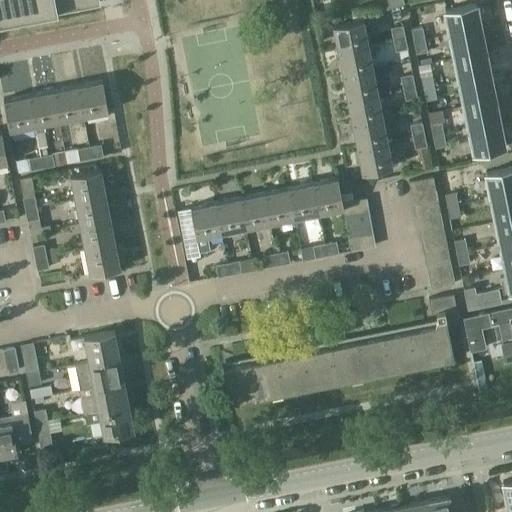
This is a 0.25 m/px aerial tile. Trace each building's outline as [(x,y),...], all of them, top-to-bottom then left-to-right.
[(0,0),(0,21),(0,22),(0,19),(0,16),(34,10),(35,15),(57,11),(93,4),(92,0),(0,0)] [(433,3),(407,8),(413,41),(425,39),(420,17),(435,14),(433,3)] [(446,10),(451,34),(479,28),(474,4),(446,10)] [(384,8),(370,11),(372,22),(387,19),(384,8)] [(361,12),(351,14),(353,21),(363,19),(361,12)] [(353,21),(332,25),(337,50),(368,44),(363,19),(353,21)] [(390,27),(393,39),(405,37),(403,25),(390,27)] [(479,28),(451,34),(455,58),(484,52),(479,28)] [(407,49),(405,37),(393,39),(395,51),(407,49)] [(427,52),(425,39),(413,41),(416,54),(427,52)] [(372,68),(368,44),(337,50),(342,74),(372,68)] [(455,58),(460,81),(488,76),(484,52),(455,58)] [(342,74),(347,99),(377,93),(372,68),(342,74)] [(400,76),(403,88),(415,85),(412,73),(400,76)] [(420,76),(423,89),(434,87),(431,74),(420,76)] [(493,99),(488,76),(460,81),(465,105),(493,99)] [(108,110),(102,80),(77,85),(83,115),(108,110)] [(77,85),(53,90),(58,120),(83,115),(77,85)] [(417,97),(415,85),(403,88),(405,100),(417,97)] [(436,99),(434,87),(423,89),(425,101),(436,99)] [(43,123),(58,120),(53,90),(28,94),(34,125),(40,156),(42,168),(54,166),(52,153),(47,154),(45,147),(47,147),(43,131),(45,130),(43,123)] [(382,117),(377,93),(347,99),(352,123),(382,117)] [(9,129),(34,125),(28,94),(3,99),(9,129)] [(457,117),(460,130),(469,128),(498,123),(493,99),(465,105),(467,115),(457,117)] [(352,123),(357,148),(387,141),(382,117),(352,123)] [(430,123),(432,136),(444,133),(441,121),(430,123)] [(410,124),(412,137),(424,134),(422,122),(410,124)] [(498,123),(469,128),(472,142),(474,153),(503,147),(498,123)] [(446,146),(444,133),(432,136),(435,148),(446,146)] [(426,146),(424,134),(412,137),(414,149),(426,146)] [(392,166),(387,141),(357,148),(362,172),(392,166)] [(101,144),(89,146),(91,158),(103,156),(101,144)] [(79,161),(91,158),(89,146),(76,148),(79,161)] [(76,148),(64,151),(67,163),(79,161),(76,148)] [(64,151),(52,153),(54,166),(67,163),(64,151)] [(30,170),(42,168),(40,156),(28,158),(30,170)] [(446,206),(458,204),(492,197),(511,193),(511,167),(487,173),(489,183),(479,185),(480,192),(464,195),(463,191),(465,191),(461,169),(440,174),(446,206)] [(100,168),(70,174),(75,199),(105,193),(100,168)] [(408,181),(411,193),(435,188),(433,176),(408,181)] [(337,177),(312,182),(318,213),(342,208),(341,202),(342,202),(337,177)] [(312,182),(287,187),(294,218),(318,213),(312,182)] [(287,187),(263,192),(269,223),(294,218),(287,187)] [(437,200),(435,188),(411,193),(413,205),(437,200)] [(263,192),(239,197),(245,228),(269,223),(263,192)] [(75,199),(79,224),(110,218),(105,193),(75,199)] [(511,193),(492,197),(496,220),(511,217),(511,193)] [(22,197),(25,209),(37,206),(34,195),(22,197)] [(239,197),(214,201),(221,233),(245,228),(239,197)] [(342,208),(344,214),(368,209),(366,197),(342,202),(341,202),(342,208)] [(440,212),(437,200),(413,205),(416,217),(440,212)] [(207,235),(221,233),(214,201),(190,206),(199,251),(210,249),(207,235)] [(460,217),(458,204),(446,206),(449,219),(460,217)] [(38,213),(37,206),(25,209),(30,234),(43,231),(51,230),(49,224),(41,226),(38,213)] [(368,209),(344,214),(346,226),(370,222),(368,209)] [(418,228),(442,224),(440,212),(416,217),(418,228)] [(511,217),(496,220),(501,244),(511,241),(511,217)] [(79,224),(84,248),(115,242),(110,218),(79,224)] [(346,226),(348,238),(373,234),(370,222),(346,226)] [(445,236),(442,224),(418,228),(420,240),(445,236)] [(44,239),(43,231),(30,234),(31,242),(44,239)] [(375,246),(373,234),(348,238),(351,250),(375,246)] [(423,252),(447,247),(445,236),(420,240),(423,252)] [(453,241),(456,253),(467,251),(465,239),(453,241)] [(336,241),(324,243),(327,255),(339,253),(336,241)] [(511,266),(511,241),(501,244),(506,268),(511,266)] [(120,267),(115,242),(84,248),(89,273),(120,267)] [(44,243),(32,246),(34,258),(46,256),(44,243)] [(315,258),(327,255),(324,243),(312,245),(315,258)] [(450,259),(447,247),(423,252),(425,264),(450,259)] [(278,265),(290,262),(287,250),(275,253),(278,265)] [(470,263),(467,251),(456,253),(458,266),(470,263)] [(266,267),(278,265),(275,253),(263,255),(266,267)] [(46,256),(34,258),(36,270),(49,268),(48,262),(46,256)] [(425,264),(428,276),(452,271),(450,259),(425,264)] [(239,260),(227,262),(229,275),(241,272),(239,260)] [(217,277),(229,275),(227,262),(214,265),(217,277)] [(511,291),(511,266),(506,268),(508,278),(500,280),(502,294),(511,291)] [(454,283),(452,271),(428,276),(430,288),(454,283)] [(467,310),(501,303),(498,288),(475,292),(474,286),(463,288),(467,310)] [(431,312),(436,311),(437,318),(434,326),(223,368),(222,361),(221,362),(229,403),(454,359),(447,326),(459,324),(453,293),(428,298),(431,312)] [(511,306),(463,317),(466,330),(470,350),(484,347),(480,327),(499,323),(507,357),(511,355),(511,306)] [(85,348),(88,361),(119,355),(114,330),(69,339),(71,351),(85,348)] [(20,344),(25,373),(38,371),(33,341),(20,344)] [(14,346),(3,348),(8,372),(19,370),(14,346)] [(88,361),(74,364),(79,388),(93,385),(93,386),(124,380),(119,355),(88,361)] [(41,383),(38,371),(25,373),(28,385),(41,383)] [(79,388),(84,413),(128,404),(124,380),(93,386),(93,385),(79,388)] [(133,429),(128,404),(84,413),(86,423),(99,421),(102,435),(104,435),(107,447),(133,441),(131,430),(133,429)] [(11,414),(0,416),(0,455),(17,452),(15,443),(32,440),(26,406),(10,409),(11,414)] [(33,410),(35,423),(54,419),(47,420),(45,408),(33,410)] [(56,429),(54,419),(35,423),(40,448),(52,446),(49,430),(56,429)] [(494,503),(504,503),(502,478),(493,479),(494,503)] [(451,511),(448,496),(425,501),(426,511),(451,511)] [(402,511),(426,511),(425,501),(401,506),(402,511)]
